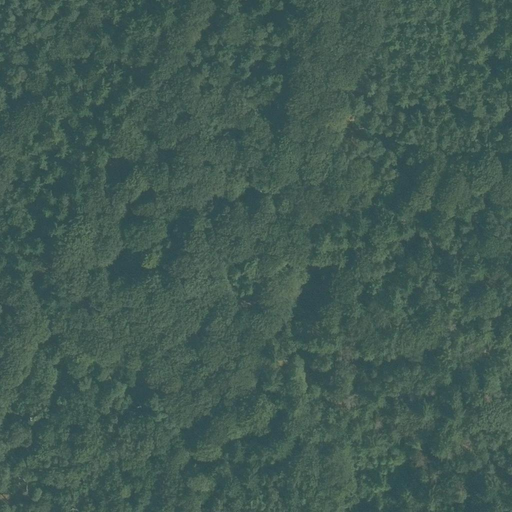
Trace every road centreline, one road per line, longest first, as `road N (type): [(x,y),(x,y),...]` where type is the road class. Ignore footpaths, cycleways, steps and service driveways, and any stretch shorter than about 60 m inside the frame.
road 1 (unknown): [(201,511),(321,238),(308,182),(511,158)]
road 2 (track): [(0,2),(272,123),(299,160),(368,0)]
road 3 (track): [(189,0),(0,366)]
road 4 (track): [(308,182),(173,505)]
road 5 (track): [(215,393),(0,283)]
road 6 (track): [(389,0),(308,182)]
road 7 (track): [(0,156),(87,0)]
